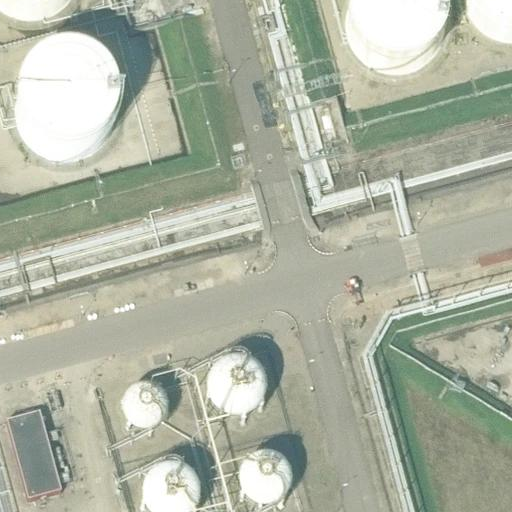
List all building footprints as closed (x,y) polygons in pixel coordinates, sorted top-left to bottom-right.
[(0,0),(0,10),(1,12),(14,18),(29,21),(43,19),(56,13),(67,3),(68,0),(0,0)] [(380,76),(393,78),(408,75),(421,69),(432,59),(440,46),(443,32),(442,17),(437,3),(434,0),(352,0),(346,11),(344,25),(345,38),(349,51),(357,62),(367,70),(380,76)] [(510,48),(511,47),(511,0),(463,0),(464,3),(467,16),(473,29),(484,38),(496,45),(510,48)] [(13,108),(13,123),(18,137),(26,149),(37,159),(51,165),(65,166),(80,164),(93,158),(104,148),(111,136),(115,123),(115,109),(111,96),(104,84),(94,74),(81,67),(66,65),(51,66),(37,72),(26,82),(18,94),(13,108)] [(266,401),(267,395),(266,388),(265,383),(262,378),(259,374),(255,371),(250,367),(246,365),(239,364),(233,364),(226,366),(221,368),(217,372),(213,376),(210,381),(207,388),(206,394),(207,399),(208,404),(211,410),(214,414),(218,418),(224,422),(228,424),(235,425),(242,424),(247,423),(252,421),(257,417),(261,413),(264,408),(266,401)] [(122,423),(128,430),(135,434),(143,436),(152,434),(159,429),(164,422),(166,413),(164,403),(158,396),(149,391),(140,390),(131,393),(125,399),(121,406),(120,415),(122,423)] [(26,505),(58,496),(38,418),(5,427),(26,505)] [(290,493),(291,487),(289,478),(286,472),(283,469),(279,465),(275,463),(270,461),(265,461),(261,461),(256,462),(251,464),(246,468),(243,471),(240,476),(238,482),(238,486),(238,491),(239,497),(241,500),(244,505),(248,508),(252,511),(255,511),(272,511),(274,511),(278,509),(283,506),(286,502),(288,497),(290,493)] [(195,511),(196,511),(198,501),(196,491),(190,481),(183,475),(174,472),(164,471),(154,475),(146,480),(141,489),(139,498),(140,508),(141,511),(195,511)]
